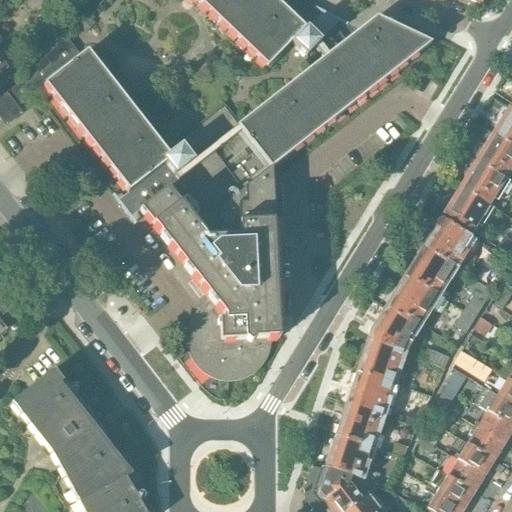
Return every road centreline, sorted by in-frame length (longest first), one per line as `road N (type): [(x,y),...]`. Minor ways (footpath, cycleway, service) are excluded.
road 1 (residential): [(257,429),(494,40)]
road 2 (residential): [(181,432),(66,279)]
road 3 (residential): [(0,386),(66,279)]
